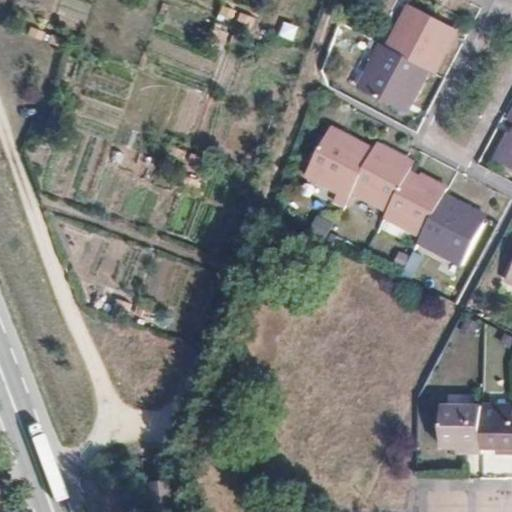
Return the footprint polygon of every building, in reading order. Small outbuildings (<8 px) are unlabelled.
[(412,6),(390,48),(430,69),(437,73),(453,42),(447,38),(453,27),(412,6)] [(447,38),(453,42),(459,30),(453,27),(447,38)] [(390,48),(383,45),(360,88),(403,110),(409,98),(414,101),(430,69),(390,48)] [(408,113),(414,101),(409,98),(403,110),(408,113)] [(333,127),(330,134),(341,139),(345,134),(333,127)] [(511,167),(511,133),(498,160),(511,167)] [(308,175),(351,198),(355,191),(376,150),(345,134),(341,139),(330,134),(308,175)] [(376,150),(355,191),(391,211),(409,175),(412,169),(401,163),(404,157),(379,144),(376,150)] [(415,162),(404,157),(401,163),(412,169),(415,162)] [(420,180),(423,175),(412,169),(409,175),(420,180)] [(387,217),(424,236),(446,194),(449,188),(423,175),(420,180),(409,175),(391,211),(387,217)] [(424,236),(421,242),(463,264),(485,223),(474,218),(478,211),(446,194),(424,236)] [(474,218),(485,223),(488,216),(478,211),(474,218)] [(309,228),(323,239),(334,225),(320,214),(309,228)] [(485,450),(486,407),(445,407),(444,449),(464,449),(464,454),(485,455),(485,450)] [(505,456),(511,455),(511,407),(486,407),(485,450),(505,450),(505,456)] [(177,480),(152,481),(153,509),(177,508),(177,480)]
